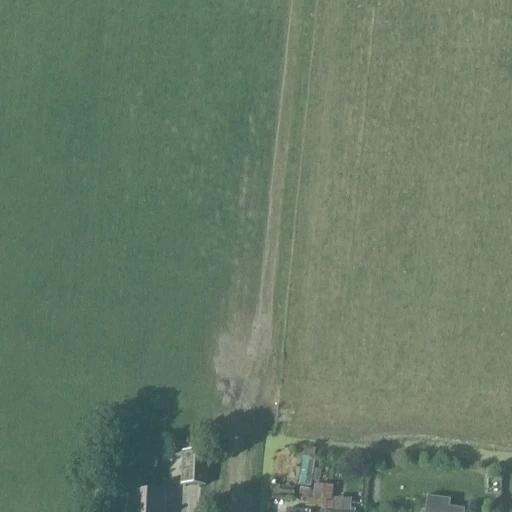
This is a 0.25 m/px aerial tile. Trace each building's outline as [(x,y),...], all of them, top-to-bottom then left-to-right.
[(188,453),(187,484),(181,484),(187,485),(205,486),(207,454),(188,452),(182,452),(188,453)] [(362,465),(363,501),(382,501),(381,465),(362,465)] [(319,490),(318,500),(330,501),(331,491),(319,490)] [(162,511),(163,495),(129,493),(128,511),(162,511)] [(321,509),(321,511),(304,511),(286,511),(325,511),(326,502),(307,501),(307,508),(321,509)]
